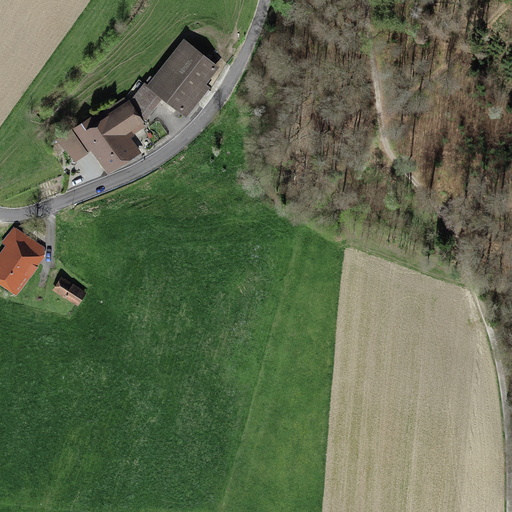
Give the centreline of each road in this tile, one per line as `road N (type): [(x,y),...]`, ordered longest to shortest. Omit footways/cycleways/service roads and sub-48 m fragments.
road 1 (track): [(362,0),(382,143),(444,220),(494,344),(509,511)]
road 2 (unclassified): [(0,212),(85,193),(176,147),(240,67),(263,0)]
road 3 (track): [(511,6),(382,143)]
